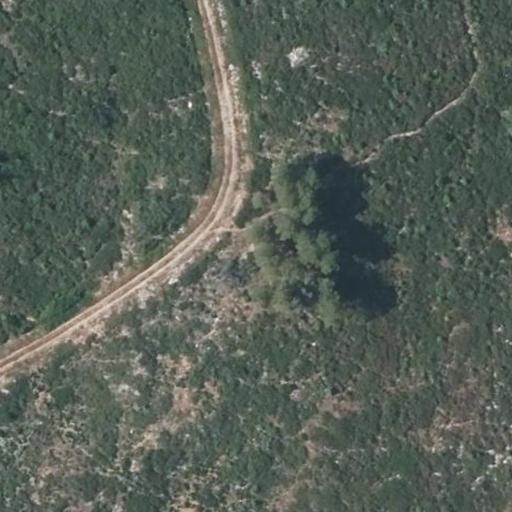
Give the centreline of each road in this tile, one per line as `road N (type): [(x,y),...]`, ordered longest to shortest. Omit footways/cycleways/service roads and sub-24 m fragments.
road 1 (track): [(196,0),(220,89),(227,164),(212,213),(179,255),(103,315),(0,377)]
road 2 (track): [(469,0),(480,54),(456,96),(357,152),(298,199),(198,231)]
